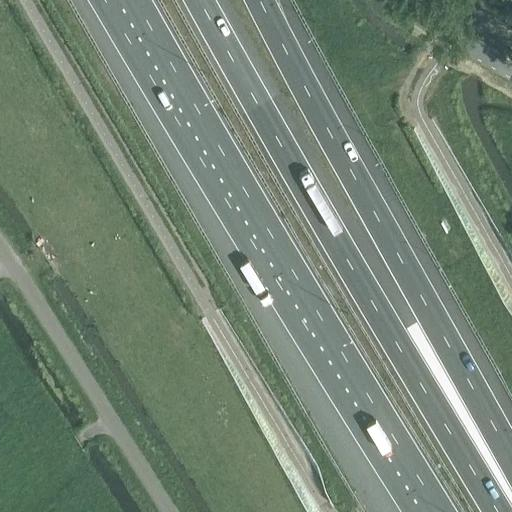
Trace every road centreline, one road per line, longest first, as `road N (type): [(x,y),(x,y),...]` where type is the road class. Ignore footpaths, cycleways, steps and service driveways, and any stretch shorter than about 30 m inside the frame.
road 1 (motorway): [(504,511),(197,0)]
road 2 (motorway): [(130,0),(429,511)]
road 3 (motorway): [(511,445),(269,0)]
road 4 (unclassified): [(170,511),(0,243)]
road 5 (tertiary): [(511,71),(410,0)]
